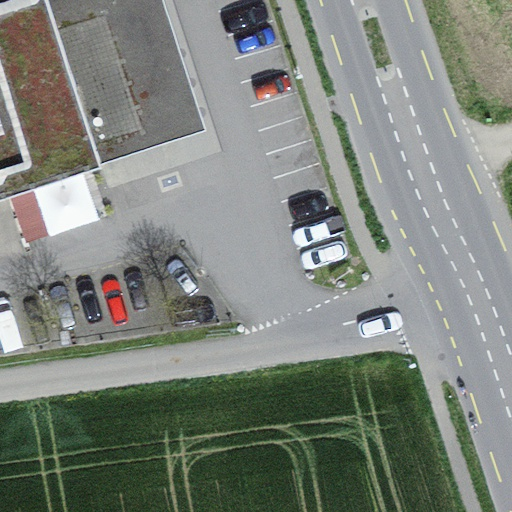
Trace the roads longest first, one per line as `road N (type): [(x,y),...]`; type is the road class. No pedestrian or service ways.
road 1 (unclassified): [(477,289),(238,353),(0,392)]
road 2 (primary): [(364,0),(420,167),(477,289)]
